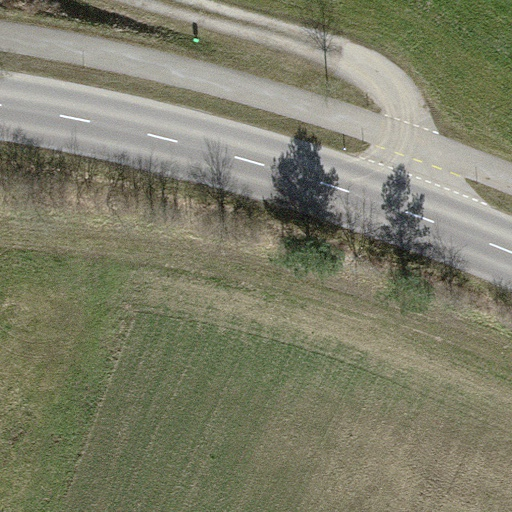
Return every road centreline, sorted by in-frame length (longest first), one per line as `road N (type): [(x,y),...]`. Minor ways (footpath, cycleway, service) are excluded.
road 1 (tertiary): [(0,105),(180,143),(511,263)]
road 2 (track): [(405,220),(409,148),(399,102),(336,57),(125,0)]
